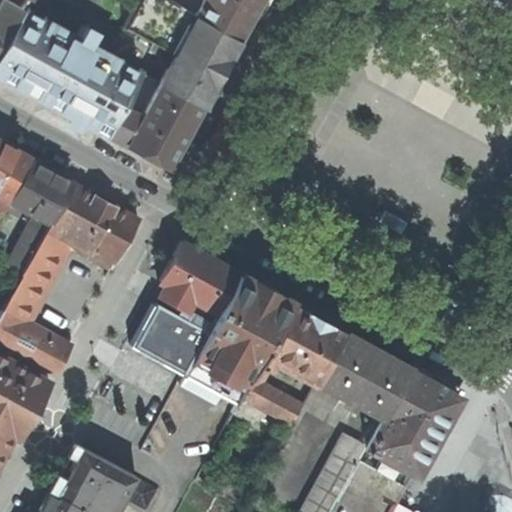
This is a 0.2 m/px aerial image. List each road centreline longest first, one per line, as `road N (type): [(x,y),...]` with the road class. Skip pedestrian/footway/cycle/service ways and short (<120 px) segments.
road 1 (residential): [(174,191),(479,351),(511,376)]
road 2 (residential): [(174,191),(0,511)]
road 3 (residential): [(0,102),(174,191)]
